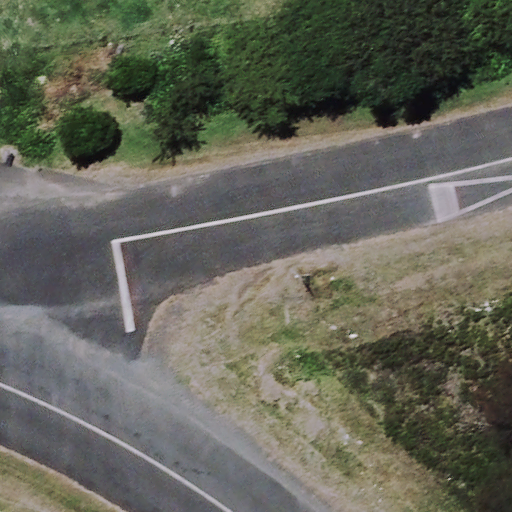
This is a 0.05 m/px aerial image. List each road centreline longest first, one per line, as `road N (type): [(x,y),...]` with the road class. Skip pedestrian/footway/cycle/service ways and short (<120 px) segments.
road 1 (unclassified): [(0,285),(118,244),(354,202),(511,160)]
road 2 (tertiary): [(223,511),(64,412),(0,384)]
